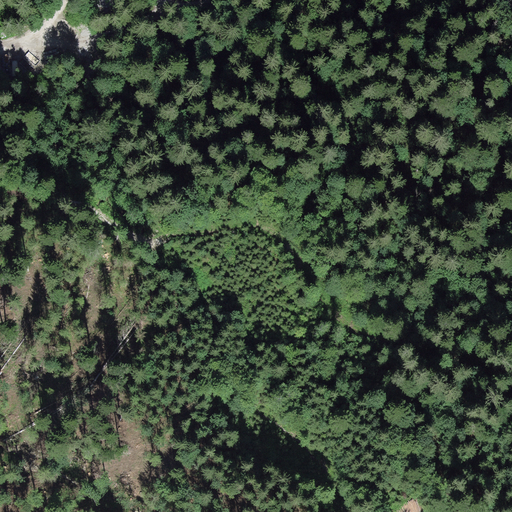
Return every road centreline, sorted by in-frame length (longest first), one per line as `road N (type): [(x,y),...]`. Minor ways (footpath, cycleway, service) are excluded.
road 1 (track): [(0,188),(95,211),(138,238),(263,228),(290,247),(349,323),(511,383)]
road 2 (track): [(240,0),(114,33),(0,50)]
